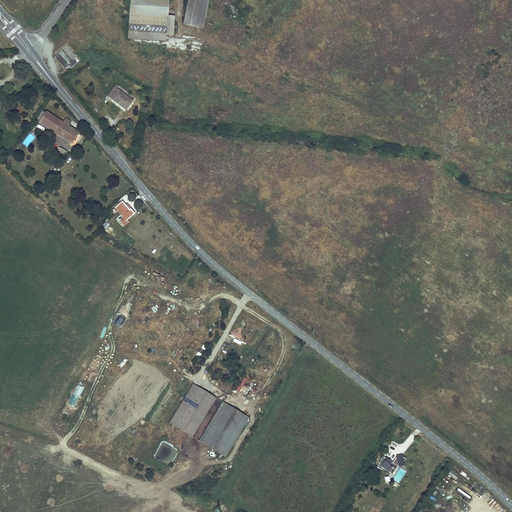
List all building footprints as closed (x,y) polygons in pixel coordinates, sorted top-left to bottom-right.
[(153,0),(130,0),(128,39),(166,41),(166,36),(173,36),(174,17),(168,16),(169,1),(153,0)] [(209,0),(188,0),(183,24),(203,29),(209,0)] [(69,69),(79,59),(65,46),(55,56),(69,69)] [(117,84),(108,96),(126,110),(133,101),(130,99),(129,99),(125,96),(126,96),(117,89),(119,86),(117,84)] [(37,121),(39,122),(46,111),(44,110),(37,121)] [(39,122),(44,126),(51,115),(46,111),(39,122)] [(44,126),(54,132),(61,121),(51,115),(44,126)] [(54,132),(72,144),(79,133),(69,126),(71,122),(65,119),(63,122),(61,121),(54,132)] [(125,206),(122,202),(114,209),(116,212),(118,211),(127,220),(134,213),(130,209),(129,210),(125,206)] [(135,213),(127,204),(125,206),(129,210),(130,209),(134,213),(135,213)] [(247,379),(242,376),(234,389),(239,392),(247,379)] [(200,388),(193,384),(189,391),(196,395),(200,388)] [(213,396),(200,388),(196,395),(189,391),(169,423),(189,435),(213,396)] [(70,421),(78,395),(71,393),(63,418),(70,421)] [(249,418),(225,404),(202,442),(225,457),(249,418)] [(382,468),(390,473),(396,465),(398,465),(404,464),(404,462),(406,459),(402,456),(402,455),(396,456),(397,457),(392,463),(391,462),(390,463),(389,462),(389,461),(383,456),(379,463),(377,467),(381,470),(382,468)]
